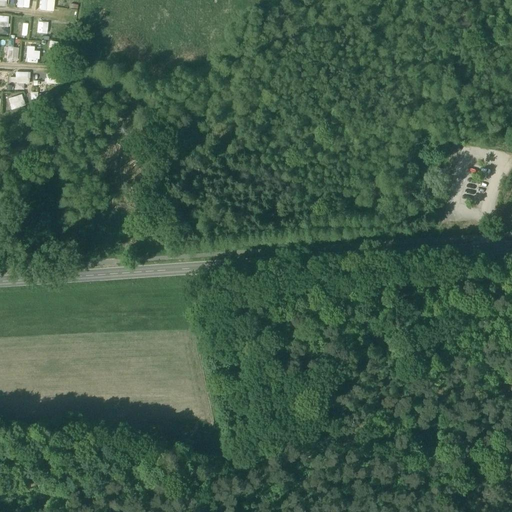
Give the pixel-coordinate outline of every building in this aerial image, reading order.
[(39,0),(40,10),(54,11),(54,0),(39,0)] [(0,15),(0,26),(8,27),(8,16),(0,15)] [(47,34),(48,22),(36,21),(35,33),(47,34)] [(18,60),(18,48),(13,47),(13,39),(8,39),(7,59),(18,60)] [(27,44),(26,57),(39,58),(39,45),(27,44)] [(9,77),(9,82),(29,83),(29,72),(15,72),(15,77),(9,77)] [(7,98),(10,109),(24,105),(21,94),(7,98)]
